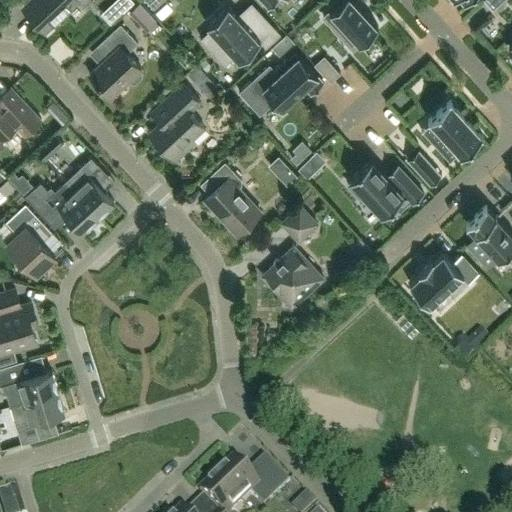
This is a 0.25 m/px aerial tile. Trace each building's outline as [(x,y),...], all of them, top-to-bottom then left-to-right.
[(30,0),(25,5),(39,21),(36,24),(43,32),(78,0),(30,0)] [(131,0),(119,0),(127,8),(133,2),(131,0)] [(260,0),(268,9),(277,0),(260,0)] [(378,26),(354,0),(340,0),(323,17),(342,37),(348,32),(358,44),(378,26)] [(502,0),(483,0),(492,9),(502,0)] [(129,12),(145,30),(156,20),(140,2),(129,12)] [(253,6),(240,18),(228,4),(206,24),(210,29),(203,35),(227,62),(237,53),(241,57),(259,40),(265,47),(280,33),(251,2),(250,3),(253,6)] [(142,73),(139,70),(141,68),(127,53),(138,43),(120,24),(97,45),(108,56),(89,74),(99,85),(101,84),(112,96),(129,80),(131,83),(135,82),(141,77),(142,73)] [(269,63),(238,91),(259,114),(274,101),(281,108),(304,86),(311,94),(323,82),(317,75),(318,74),(299,54),(298,55),(294,50),(274,69),(269,63)] [(324,54),(314,64),(330,81),(340,72),(324,54)] [(205,60),(200,64),(207,71),(212,67),(205,60)] [(198,65),(188,74),(196,83),(206,74),(198,65)] [(161,123),(150,133),(174,161),(194,142),(191,139),(203,127),(189,112),(200,102),(182,83),(150,112),(161,123)] [(405,124),(417,112),(399,93),(387,104),(405,124)] [(0,146),(3,144),(0,141),(0,138),(15,125),(25,135),(41,120),(22,99),(11,109),(0,97),(0,146)] [(460,155),(461,156),(483,135),(482,134),(481,135),(450,101),(451,100),(450,99),(427,120),(429,121),(430,120),(441,133),(437,137),(445,146),(449,142),(461,154),(460,155)] [(54,101),(46,107),(56,118),(64,111),(54,101)] [(46,160),(64,143),(54,132),(36,150),(46,160)] [(418,149),(407,160),(423,177),(434,167),(418,149)] [(296,153),(290,158),(296,164),(301,159),(296,153)] [(98,217),(114,202),(88,174),(98,164),(91,156),(65,181),(98,217)] [(386,174),(371,159),(349,179),(351,181),(347,184),(360,199),(364,195),(382,215),(393,204),(399,211),(411,200),(413,202),(423,192),(397,164),(386,174)] [(204,199),(236,233),(260,211),(239,188),(241,185),(242,180),(225,162),(200,184),(209,194),(204,199)] [(305,162),(298,169),(307,178),(314,172),(305,162)] [(14,172),(8,178),(17,188),(23,182),(14,172)] [(0,200),(15,186),(8,179),(0,186),(0,200)] [(48,190),(41,182),(25,197),(45,218),(56,209),(46,199),(48,196),(66,215),(81,232),(98,217),(65,181),(55,190),(52,186),(48,190)] [(280,217),(290,208),(278,196),(269,206),(280,217)] [(36,275),(55,257),(35,235),(46,225),(25,203),(5,221),(17,234),(7,243),(36,275)] [(319,224),(300,203),(280,222),(299,243),(319,224)] [(466,244),(487,268),(497,258),(498,259),(511,246),(511,233),(486,205),(474,216),(473,215),(472,216),(473,217),(470,220),(469,219),(469,220),(466,223),(476,235),(466,244)] [(263,275),(291,306),(322,277),(293,246),(282,257),(274,256),(274,265),(263,275)] [(444,252),(410,282),(415,288),(412,291),(423,303),(426,300),(430,304),(464,274),(470,280),(480,271),(462,252),(452,261),(444,252)] [(0,354),(38,343),(33,327),(39,325),(32,302),(21,305),(16,289),(0,293),(0,354)] [(419,330),(402,312),(395,319),(411,337),(419,330)] [(464,338),(455,346),(467,360),(476,352),(464,338)] [(24,361),(0,367),(0,386),(2,386),(4,393),(6,393),(10,406),(58,392),(52,370),(29,377),(24,361)] [(58,392),(10,406),(16,427),(64,412),(58,392)] [(242,501),(251,493),(263,506),(279,490),(261,470),(252,478),(233,458),(216,474),(242,501)] [(242,501),(216,474),(198,491),(218,511),(216,511),(233,511),(232,511),(242,501)] [(9,487),(0,490),(0,498),(1,503),(13,499),(9,487)] [(306,492),(300,497),(309,507),(315,501),(306,492)]
